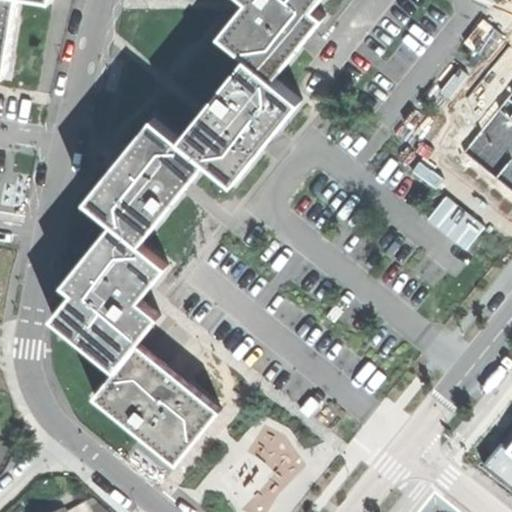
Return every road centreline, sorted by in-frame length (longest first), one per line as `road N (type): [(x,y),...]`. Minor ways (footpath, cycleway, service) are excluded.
road 1 (residential): [(101,0),(31,326),(30,370),(68,438)]
road 2 (tertiary): [(409,445),(511,319)]
